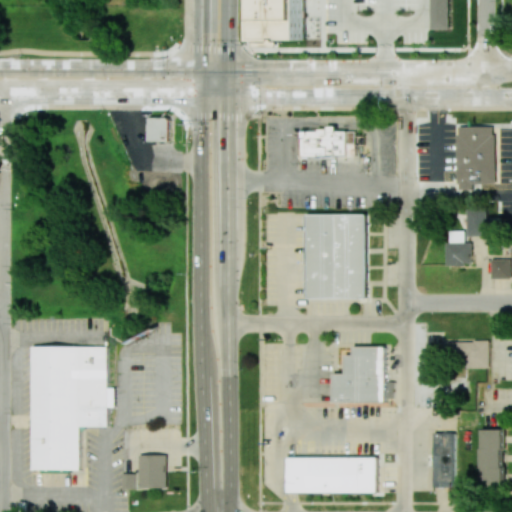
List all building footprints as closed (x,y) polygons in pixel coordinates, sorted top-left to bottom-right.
[(431,0),(431,28),(449,28),(449,0),(431,0)] [(170,142),(171,118),(151,117),(150,141),(170,142)] [(496,126),(458,125),(458,188),(474,188),(474,182),(496,183),(496,126)] [(303,157),(355,156),(355,131),(337,131),(337,128),(303,128),(303,157)] [(468,236),(489,235),(487,209),(467,210),(468,236)] [(368,213),(308,214),(309,298),(368,297),(368,213)] [(473,242),(465,242),(466,230),(451,230),(451,241),(447,241),(447,265),(473,265),(473,242)] [(511,264),(511,258),(492,259),(492,279),(511,278),(511,264)] [(489,341),(439,340),(439,336),(428,336),(427,363),(489,364),(489,341)] [(110,346),(34,346),(35,469),(83,469),(83,426),(110,426),(110,346)] [(386,402),(387,346),(355,346),(355,355),(347,354),(347,373),(335,373),(334,401),(386,402)] [(285,393),(286,362),(265,362),(264,392),(285,393)] [(505,428),(483,428),(482,485),(504,485),(505,428)] [(457,486),(455,432),(435,432),(436,487),(457,486)] [(167,488),(168,454),(141,454),(140,487),(167,488)] [(378,492),(378,457),(288,456),(288,492),(378,492)] [(136,488),(137,473),(123,472),(123,488),(136,488)]
